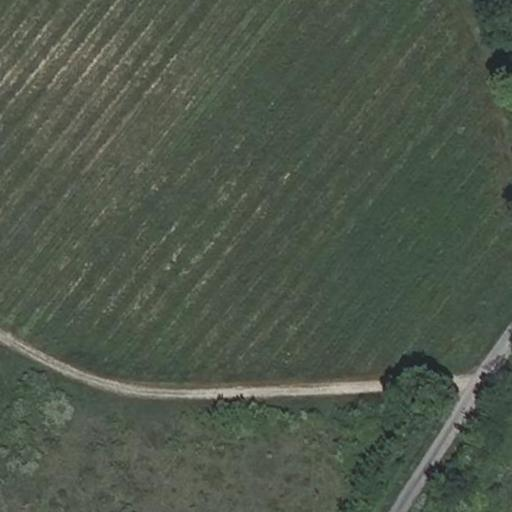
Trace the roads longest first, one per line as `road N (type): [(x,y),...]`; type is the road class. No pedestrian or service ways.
road 1 (track): [(0,334),(70,371),(147,390),(447,382),(475,392)]
road 2 (unclassified): [(396,511),(475,392)]
